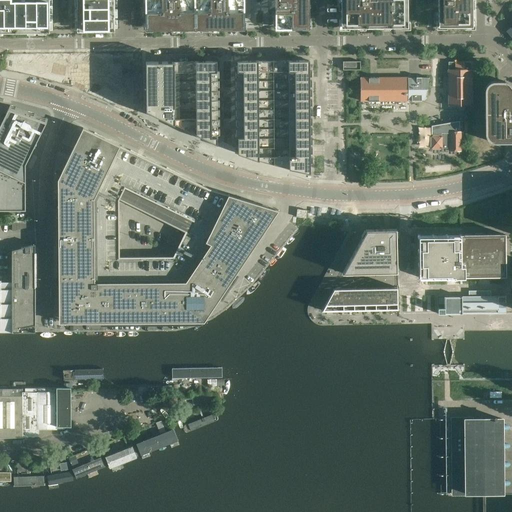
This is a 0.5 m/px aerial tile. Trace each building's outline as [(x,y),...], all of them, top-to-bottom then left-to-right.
[(0,0),(0,34),(50,34),(49,0),(0,0)] [(77,0),(77,33),(115,33),(114,0),(77,0)] [(309,27),(308,0),(145,0),(146,29),(309,27)] [(340,0),(341,28),(408,27),(438,27),(472,27),(471,0),(340,0)] [(98,53),(8,53),(8,74),(86,74),(86,69),(98,69),(98,53)] [(237,71),(235,71),(235,77),(237,77),(237,80),(235,80),(235,87),(237,87),(237,90),(235,90),(235,96),(237,96),(237,99),(235,99),(235,106),(237,106),(237,109),(235,109),(235,116),(237,116),(237,119),(236,119),(236,125),(238,125),(238,128),(236,128),(236,135),(238,135),(238,138),(236,138),(236,144),(238,144),(238,154),(257,160),(291,169),(310,173),(310,163),(312,163),(312,156),(310,156),(310,153),(312,153),(312,147),(310,147),(310,144),(312,144),(312,137),(310,137),(310,134),(312,134),(312,128),(310,128),(310,125),(312,124),(312,118),(310,118),(310,115),(312,115),(312,108),(310,108),(310,105),(312,105),(312,99),(310,99),(310,96),(312,96),(312,89),(310,89),(310,86),(312,86),(312,80),(310,80),(310,77),(311,76),(312,70),(310,70),(309,60),(237,61),(237,71)] [(146,65),(144,65),(144,71),(146,71),(146,74),(144,74),(144,81),(146,81),(146,84),(144,84),(144,91),(146,91),(146,94),(144,94),(144,100),(146,100),(146,103),(144,103),(144,110),(146,111),(217,145),(217,135),(219,135),(219,128),(217,128),(217,125),(219,125),(219,119),(217,119),(217,116),(219,116),(219,109),(217,109),(217,106),(219,106),(219,100),(217,100),(217,96),(219,96),(219,90),(217,90),(217,87),(219,87),(219,80),(217,80),(217,77),(219,77),(219,71),(217,71),(217,61),(146,62),(146,65)] [(360,61),(353,61),(347,62),(344,62),(343,62),(343,70),(360,70),(360,61)] [(472,106),(471,69),(465,69),(465,62),(454,62),(454,69),(448,69),(449,106),(472,106)] [(415,78),(360,78),(360,101),(410,101),(410,102),(420,101),(424,101),(429,78),(420,78),(415,78)] [(502,81),(495,81),(493,81),(492,82),(491,82),(489,83),(488,84),(487,85),(486,87),(486,88),(485,90),(485,91),(485,133),(485,134),(486,136),(486,137),(487,138),(487,139),(488,140),(489,141),(490,142),(492,142),(493,143),(494,143),(495,143),(511,142),(511,87),(510,85),(509,84),(508,83),(507,83),(507,82),(506,82),(505,82),(505,81),(504,81),(503,81),(502,81)] [(0,123),(0,209),(2,209),(3,207),(25,162),(47,119),(9,105),(0,123)] [(459,121),(431,127),(431,149),(433,149),(434,150),(439,150),(440,149),(450,149),(450,151),(461,151),(461,132),(459,132),(459,121)] [(70,157),(68,161),(58,181),(60,324),(205,322),(279,211),(268,208),(210,190),(83,129),(70,157)] [(2,209),(0,209),(25,209),(25,162),(3,207),(2,209)] [(461,206),(465,218),(499,207),(496,196),(461,206)] [(307,211),(297,210),(296,217),(306,219),(307,211)] [(34,221),(12,221),(12,231),(34,226),(34,221)] [(366,230),(342,274),(397,272),(396,230),(366,230)] [(465,277),(464,235),(463,235),(461,235),(461,234),(460,235),(449,235),(447,235),(446,235),(434,236),(434,235),(432,235),(432,236),(420,236),(418,236),(418,237),(419,237),(419,249),(419,251),(419,263),(419,264),(420,264),(420,277),(419,277),(419,278),(465,277)] [(505,276),(505,234),(494,234),(463,235),(464,235),(465,277),(505,276)] [(0,288),(0,332),(35,333),(35,274),(35,267),(35,244),(12,250),(12,260),(10,260),(10,268),(12,268),(12,289),(0,288)] [(334,289),(322,311),(398,309),(397,287),(334,289)] [(506,313),(506,296),(410,297),(410,315),(506,313)] [(173,380),(174,380),(219,378),(220,378),(222,377),(223,377),(224,376),(225,375),(226,375),(227,374),(228,373),(229,372),(228,371),(226,370),(225,369),(223,369),(221,368),(220,368),(218,368),(173,370),(172,370),(171,370),(171,371),(170,371),(170,372),(169,373),(169,374),(169,375),(169,376),(169,377),(170,377),(170,378),(171,379),(172,379),(173,380)] [(163,381),(162,371),(115,372),(114,372),(113,373),(112,373),(111,373),(111,374),(110,375),(110,376),(110,377),(110,378),(110,379),(111,380),(111,381),(112,381),(113,381),(114,382),(163,381)] [(51,381),(52,381),(99,381),(100,380),(100,373),(99,372),(52,372),(51,372),(50,373),(50,374),(50,379),(50,380),(51,380),(51,381)] [(0,438),(22,437),(22,388),(0,388),(0,438)] [(71,423),(70,388),(22,388),(22,437),(39,435),(39,429),(57,429),(57,428),(62,428),(64,428),(64,429),(67,426),(67,423),(71,423)] [(189,433),(190,434),(218,422),(219,421),(220,420),(220,419),(220,418),(219,415),(218,414),(217,414),(216,414),(215,414),(187,426),(186,427),(186,428),(185,429),(186,430),(186,431),(187,432),(188,433),(189,433)] [(503,493),(502,450),(502,419),(496,419),(496,417),(495,416),(494,416),(494,417),(494,419),(472,419),(472,418),(467,418),(467,419),(466,419),(466,418),(452,418),(452,420),(452,421),(452,434),(452,441),(452,452),(452,460),(453,471),(453,478),(453,489),(453,494),(468,494),(468,493),(483,493),(485,493),(503,493)] [(137,443),(142,457),(182,441),(176,427),(137,443)] [(104,457),(110,470),(140,458),(134,444),(104,457)] [(102,457),(73,468),(77,479),(106,467),(102,457)] [(51,473),(52,482),(72,479),(71,470),(51,473)] [(0,473),(0,483),(12,484),(12,473),(0,473)] [(14,476),(14,487),(47,487),(47,475),(14,476)]
